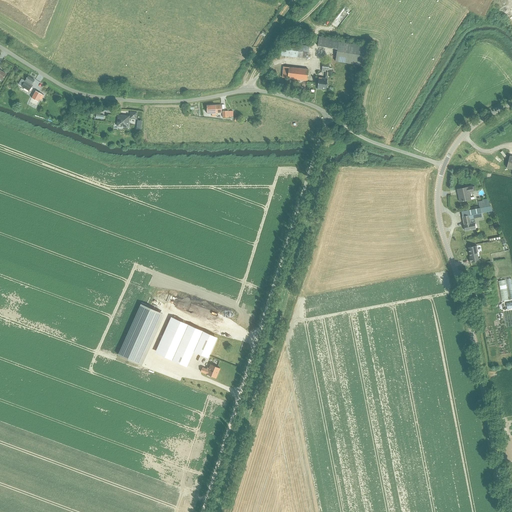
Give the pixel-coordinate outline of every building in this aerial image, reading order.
[(368,46),(338,41),(335,61),(365,66),(368,46)] [(329,68),(329,63),(323,63),(321,71),(326,72),(325,78),(319,77),(317,89),(321,90),(321,89),(326,90),(328,72),(329,68)] [(307,81),(308,69),(284,66),(282,78),(307,81)] [(27,78),(24,82),(22,86),(29,91),(32,87),(31,86),(32,85),(35,80),(28,76),(28,78),(27,78)] [(36,106),(42,95),(35,91),(30,103),(36,106)] [(207,107),(207,111),(207,115),(222,114),(221,106),(207,107)] [(130,116),(118,115),(117,126),(128,127),(129,118),(136,119),(137,113),(131,112),(130,116)] [(468,193),(473,192),(472,187),(457,190),(459,202),(470,200),(468,193)] [(478,201),(479,209),(490,207),(488,200),(478,201)] [(463,225),(464,231),(475,229),(474,224),(475,224),(474,219),(481,217),(481,214),(492,211),(490,207),(479,209),(461,212),(464,225),(463,225)] [(476,246),(468,248),(470,258),(469,258),(470,264),(474,263),(474,262),(476,262),(478,260),(477,253),(478,253),(476,246)] [(499,280),(502,300),(511,298),(511,295),(509,296),(507,279),(499,280)] [(141,305),(126,338),(145,347),(160,314),(141,305)] [(157,352),(160,353),(171,358),(187,366),(193,352),(208,358),(217,339),(171,319),(157,352)] [(216,378),(220,369),(211,364),(209,368),(207,367),(207,369),(203,367),(201,372),(206,374),(216,378)]
